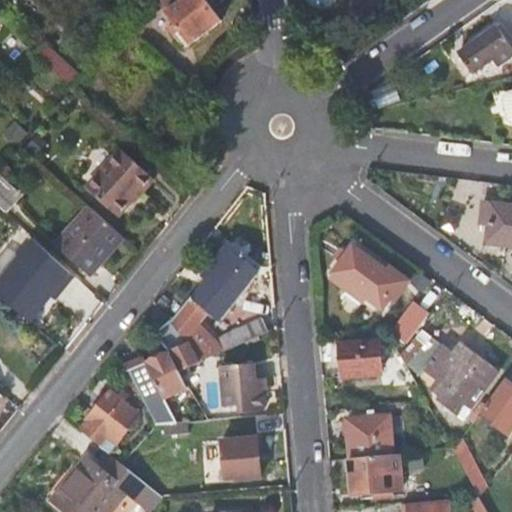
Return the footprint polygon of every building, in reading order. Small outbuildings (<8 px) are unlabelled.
[(158,0),(176,25),(175,26),(188,44),(221,20),(206,0),(158,0)] [(511,57),(511,50),(497,30),(459,56),(478,82),(511,57)] [(54,52),(45,61),(72,86),(81,76),(54,52)] [(511,90),(509,92),(505,94),(503,97),(503,102),(507,117),(509,121),(511,123),(511,90)] [(120,148),(86,187),(119,218),(154,179),(120,148)] [(16,196),(0,181),(0,207),(4,211),(16,196)] [(488,245),(511,248),(511,207),(491,205),(486,242),(488,245)] [(90,273),(122,237),(97,213),(65,249),(90,273)] [(75,277),(34,239),(0,280),(0,296),(30,321),(51,296),(60,286),(63,289),(75,277)] [(330,258),(340,266),(351,250),(341,243),(330,258)] [(208,277),(173,322),(188,340),(201,363),(269,331),(265,317),(220,342),(201,324),(209,313),(222,321),(253,279),(247,263),(224,246),(204,274),(208,277)] [(340,266),(333,275),(381,310),(402,282),(354,247),(351,250),(340,266)] [(54,299),(63,289),(60,286),(51,296),(54,299)] [(394,333),(407,343),(435,306),(421,296),(394,333)] [(171,349),(188,340),(173,322),(171,320),(157,331),(165,345),(168,351),(127,372),(155,425),(198,421),(209,421),(181,372),(178,369),(180,367),(171,349)] [(421,331),(402,355),(404,358),(419,374),(423,368),(438,379),(431,389),(440,396),(439,398),(466,417),(499,372),(460,344),(453,353),(421,331)] [(379,342),(341,344),(343,377),(382,373),(379,342)] [(262,396),(260,379),(255,379),(253,362),(221,365),(225,404),(239,403),(240,412),(263,409),(262,396)] [(511,429),(511,381),(507,377),(488,403),(480,413),(509,434),(511,429)] [(112,391),(81,429),(110,453),(140,415),(112,391)] [(470,418),(474,421),(480,413),(488,403),(483,400),(470,418)] [(345,418),(349,459),(395,454),(391,415),(345,418)] [(260,478),(257,437),(221,440),(224,478),(234,477),(234,480),(260,478)] [(489,485),(461,439),(454,448),(480,496),(489,485)] [(402,490),(399,454),(395,454),(349,459),(352,494),(402,490)] [(151,509),(162,496),(144,481),(121,462),(121,461),(109,474),(87,458),(53,500),(67,511),(110,511),(128,491),(151,509)] [(472,511),(489,511),(480,496),(465,498),(472,511)] [(449,511),(449,499),(407,503),(408,511),(449,511)]
